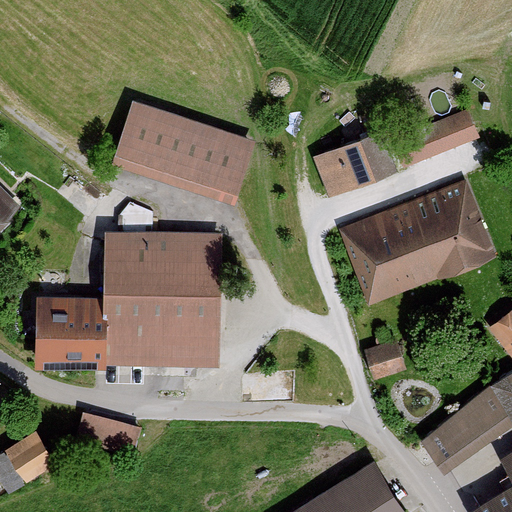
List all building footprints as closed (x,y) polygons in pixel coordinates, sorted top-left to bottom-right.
[(272,131),(143,95),(128,149),(257,185),(272,131)] [(404,130),(415,161),(480,138),(469,107),(404,130)] [(393,130),(331,156),(348,197),(410,171),(393,130)] [(0,174),(0,231),(28,208),(0,174)] [(478,181),(358,236),(389,304),(509,249),(478,181)] [(228,227),(118,230),(121,354),(231,351),(228,227)] [(511,312),(492,328),(511,352),(511,312)] [(112,325),(48,324),(47,361),(112,362),(112,325)] [(370,353),(376,376),(409,367),(402,344),(370,353)] [(511,511),(511,375),(425,431),(451,470),(511,430),(511,451),(506,456),(511,465),(511,482),(477,506),(480,511),(511,511)] [(99,408),(88,442),(145,460),(155,425),(99,408)] [(47,428),(17,450),(39,479),(69,457),(47,428)] [(402,511),(377,468),(299,511),(402,511)]
